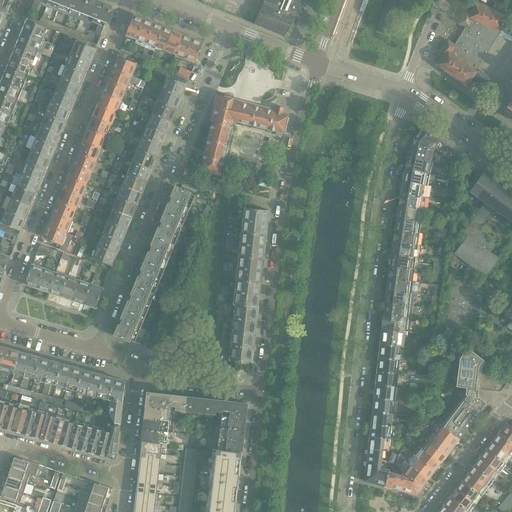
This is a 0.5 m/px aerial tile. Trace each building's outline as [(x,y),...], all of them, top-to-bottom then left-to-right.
[(112,7),(93,0),(35,0),(32,8),(37,10),(41,2),(81,18),(98,25),(95,33),(101,35),(112,7)] [(264,0),(255,25),(285,37),(307,0),(264,0)] [(455,46),(449,41),(448,41),(439,53),(443,56),(436,65),(466,88),(474,78),(486,87),(491,80),(477,69),(499,35),(511,41),(511,31),(504,28),(508,18),(510,19),(511,16),(508,15),(508,16),(504,14),(492,9),(474,1),(470,12),(465,10),(459,24),(466,27),(455,46)] [(496,2),(492,9),(504,14),(507,7),(496,2)] [(53,22),(44,19),(45,16),(43,15),(42,18),(40,22),(52,26),(53,22)] [(136,42),(145,20),(134,16),(125,38),(136,42)] [(22,33),(17,45),(37,54),(42,42),(48,28),(27,20),(22,33)] [(155,52),(157,48),(165,28),(145,20),(136,42),(135,44),(155,52)] [(64,27),(53,22),(52,26),(63,31),(64,27)] [(76,32),(64,27),(63,31),(75,36),(76,32)] [(176,55),(184,35),(165,28),(157,48),(176,55)] [(54,47),(58,40),(60,34),(56,32),(53,40),(53,41),(51,46),(54,47)] [(87,36),(76,32),(75,36),(85,40),(87,36)] [(203,43),(184,35),(176,55),(195,63),(203,43)] [(76,42),(71,54),(90,62),(95,49),(76,42)] [(66,46),(65,45),(59,43),(57,48),(62,51),(64,51),(66,46)] [(12,58),(7,69),(27,78),(32,66),(37,54),(17,45),(12,58)] [(123,46),(121,51),(131,55),(133,50),(123,46)] [(90,62),(71,54),(66,67),(85,75),(90,62)] [(150,63),(152,58),(143,54),(141,59),(150,63)] [(118,57),(113,70),(131,77),(136,65),(118,57)] [(163,63),(152,58),(150,63),(161,68),(163,63)] [(85,75),(66,67),(61,79),(80,87),(85,75)] [(181,68),(178,75),(189,79),(191,73),(181,68)] [(2,81),(0,85),(0,94),(17,102),(22,90),(27,78),(7,69),(2,81)] [(113,70),(108,82),(126,89),(131,77),(113,70)] [(154,87),(156,82),(157,80),(152,77),(149,85),(154,87)] [(168,77),(162,91),(181,98),(186,85),(168,77)] [(80,87),(61,79),(56,90),(75,98),(80,87)] [(108,82),(103,94),(121,102),(126,89),(108,82)] [(75,98),(56,90),(51,102),(70,110),(75,98)] [(181,98),(162,91),(157,103),(176,110),(181,98)] [(0,123),(5,126),(7,127),(12,115),(17,102),(0,94),(0,123)] [(103,94),(98,106),(116,114),(121,102),(103,94)] [(221,177),(235,122),(285,134),(289,116),(284,114),(285,109),(276,106),(275,109),(234,99),(234,98),(221,95),(221,96),(216,95),(209,121),(212,122),(200,172),(221,177)] [(45,100),(43,99),(37,97),(35,102),(42,105),(45,100)] [(70,110),(51,102),(46,115),(65,122),(70,110)] [(176,110),(157,103),(152,115),(171,122),(176,110)] [(98,106),(93,118),(111,126),(116,114),(98,106)] [(139,109),(137,113),(146,117),(148,113),(144,111),(139,109)] [(65,122),(46,115),(41,127),(60,135),(65,122)] [(171,122),(152,115),(148,127),(166,134),(171,122)] [(93,118),(88,130),(106,138),(111,126),(93,118)] [(132,125),(131,128),(129,133),(134,135),(134,134),(135,135),(138,128),(132,125)] [(60,135),(41,127),(36,139),(55,146),(60,135)] [(166,134),(148,127),(143,139),(161,146),(166,134)] [(416,136),(414,139),(414,140),(412,146),(419,147),(421,147),(424,147),(425,149),(431,150),(432,151),(434,153),(434,152),(433,150),(439,142),(422,129),(421,130),(419,130),(416,134),(416,136)] [(88,130),(83,142),(101,150),(106,138),(88,130)] [(55,146),(36,139),(31,151),(50,159),(55,146)] [(161,146),(143,139),(138,151),(156,158),(161,146)] [(12,151),(15,144),(11,142),(6,154),(10,156),(12,151)] [(83,142),(78,154),(96,162),(101,150),(83,142)] [(419,147),(412,146),(411,149),(409,150),(408,157),(418,160),(419,159),(421,159),(422,161),(432,163),(434,153),(432,151),(431,150),(425,149),(424,147),(421,147),(419,147)] [(123,147),(120,153),(118,157),(124,159),(125,158),(126,158),(129,149),(123,147)] [(50,159),(31,151),(27,163),(45,171),(50,159)] [(156,158),(138,151),(133,163),(151,171),(156,158)] [(458,169),(461,158),(452,152),(448,157),(453,160),(452,167),(458,169)] [(78,154),(73,166),(92,174),(96,162),(78,154)] [(418,160),(408,157),(405,169),(414,171),(416,170),(419,171),(420,172),(429,174),(432,163),(422,161),(421,159),(419,159),(418,160)] [(45,171),(27,163),(22,175),(40,182),(45,171)] [(151,171),(133,163),(128,174),(146,182),(151,171)] [(73,166),(68,178),(87,186),(92,174),(73,166)] [(414,171),(405,169),(402,182),(411,183),(413,182),(416,183),(417,185),(427,186),(429,174),(420,172),(419,171),(416,170),(414,171)] [(146,182),(128,174),(123,186),(142,194),(146,182)] [(511,195),(483,174),(481,177),(476,174),(467,187),(471,190),(470,191),(486,203),(463,234),(464,235),(454,249),(457,252),(455,254),(486,276),(499,259),(489,252),(495,245),(477,232),(494,209),(511,222),(511,305),(505,315),(511,320),(511,322),(511,323),(511,195)] [(40,182),(22,175),(17,187),(35,194),(40,182)] [(68,178),(63,190),(82,198),(87,186),(68,178)] [(260,178),(258,186),(270,189),(272,181),(260,178)] [(411,183),(402,182),(400,194),(409,195),(411,194),(414,195),(415,196),(425,198),(427,186),(417,185),(416,183),(413,182),(411,183)] [(449,182),(447,189),(454,191),(455,183),(449,182)] [(142,194),(123,186),(118,198),(137,206),(142,194)] [(35,194),(17,187),(12,199),(30,206),(35,194)] [(171,200),(166,213),(185,220),(191,206),(195,196),(176,188),(171,200)] [(63,190),(58,202),(77,210),(82,198),(63,190)] [(409,195),(400,194),(398,206),(407,207),(409,206),(412,207),(412,208),(423,210),(423,208),(425,198),(415,196),(414,195),(411,194),(409,195)] [(104,207),(106,202),(107,200),(101,198),(99,205),(104,207)] [(137,206),(118,198),(113,211),(132,218),(137,206)] [(30,206),(12,199),(7,211),(25,219),(30,206)] [(58,202),(53,214),(72,221),(77,210),(58,202)] [(102,212),(104,207),(99,205),(94,216),(99,218),(102,212)] [(407,207),(398,206),(396,218),(406,219),(407,218),(410,219),(411,220),(421,222),(423,210),(412,208),(412,207),(409,206),(407,207)] [(266,235),(269,211),(245,209),(242,233),(266,235)] [(25,219),(7,211),(2,223),(20,231),(25,219)] [(132,218),(113,211),(108,223),(127,230),(132,218)] [(161,225),(156,237),(175,245),(181,230),(185,220),(166,213),(161,225)] [(53,214),(48,226),(67,233),(72,221),(53,214)] [(86,227),(88,222),(89,218),(83,216),(80,224),(86,227)] [(406,219),(396,218),(394,230),(404,231),(405,230),(408,231),(408,232),(419,234),(421,222),(411,220),(410,219),(407,218),(406,219)] [(94,231),(96,226),(97,224),(91,222),(88,229),(94,231)] [(127,230),(108,223),(103,235),(122,242),(127,230)] [(48,226),(43,238),(62,245),(67,233),(48,226)] [(446,238),(447,229),(439,228),(438,237),(441,237),(446,238)] [(404,231),(394,230),(393,242),(402,243),(403,242),(406,243),(407,244),(417,246),(419,234),(408,232),(408,231),(405,230),(404,231)] [(5,232),(3,238),(12,241),(14,236),(5,232)] [(264,259),(266,235),(242,233),(240,257),(264,259)] [(122,242),(103,235),(98,246),(117,254),(122,242)] [(151,250),(146,262),(165,270),(171,255),(175,245),(156,237),(151,250)] [(402,243),(393,242),(391,254),(400,256),(402,254),(404,255),(406,256),(416,258),(417,246),(407,244),(406,243),(403,242),(402,243)] [(117,254),(98,246),(94,258),(112,266),(117,254)] [(52,249),(49,256),(55,258),(57,252),(52,249)] [(10,258),(0,254),(0,275),(3,277),(10,258)] [(400,256),(391,254),(389,266),(399,268),(400,267),(403,267),(404,269),(414,270),(416,258),(406,256),(404,255),(402,254),(400,256)] [(261,283),(264,259),(240,257),(237,281),(261,283)] [(141,274),(136,286),(155,294),(161,278),(165,270),(146,262),(141,274)] [(43,269),(32,265),(26,285),(37,288),(43,269)] [(97,268),(91,265),(89,272),(95,274),(97,268)] [(399,268),(389,266),(388,279),(397,280),(398,279),(401,279),(402,281),(412,282),(414,270),(404,269),(403,267),(400,267),(399,268)] [(55,273),(43,269),(37,288),(48,292),(55,273)] [(67,277),(55,273),(48,292),(60,296),(67,277)] [(80,281),(67,277),(60,296),(73,301),(80,281)] [(397,280),(388,279),(387,284),(386,291),(395,292),(397,291),(400,291),(401,293),(411,294),(412,282),(402,281),(401,279),(398,279),(397,280)] [(91,285),(80,281),(73,301),(85,305),(91,285)] [(258,307),(261,283),(237,281),(234,305),(236,305),(258,307)] [(103,289),(91,285),(85,305),(96,308),(103,289)] [(131,298),(126,310),(145,318),(151,304),(155,294),(136,286),(131,298)] [(395,292),(386,291),(385,303),(393,304),(395,303),(398,303),(399,305),(409,306),(411,294),(401,293),(400,291),(397,291),(395,292)] [(408,318),(409,306),(399,305),(398,303),(395,303),(393,304),(385,303),(384,314),(384,315),(392,316),(394,315),(397,315),(398,317),(408,318)] [(255,335),(258,307),(236,305),(233,333),(255,335)] [(121,323),(116,335),(135,343),(141,328),(145,318),(126,310),(121,323)] [(411,318),(408,318),(398,317),(397,315),(394,315),(392,316),(384,315),(384,319),(383,320),(382,325),(383,326),(383,327),(384,327),(383,329),(382,330),(404,332),(405,330),(407,330),(409,330),(411,318)] [(404,332),(382,330),(382,336),(381,337),(380,342),(381,343),(381,345),(401,347),(402,347),(404,332)] [(252,363),(255,335),(233,333),(230,360),(252,363)] [(401,347),(381,345),(380,346),(379,358),(399,361),(401,347)] [(19,352),(0,346),(0,369),(13,373),(19,352)] [(468,348),(462,356),(460,358),(457,387),(467,388),(466,394),(469,394),(444,428),(459,440),(487,403),(479,397),(479,395),(478,395),(479,390),(477,389),(479,366),(484,360),(468,348)] [(41,358),(30,355),(19,352),(13,373),(35,379),(41,358)] [(62,364),(41,358),(35,379),(56,385),(62,364)] [(399,361),(379,358),(377,372),(398,374),(399,361)] [(83,370),(62,364),(56,385),(77,391),(83,370)] [(104,376),(83,370),(77,391),(98,397),(104,376)] [(398,374),(377,372),(375,385),(396,388),(398,374)] [(125,382),(104,376),(98,397),(110,400),(109,413),(114,422),(120,423),(125,382)] [(63,400),(4,384),(3,389),(62,405),(63,400)] [(396,388),(375,385),(374,399),(395,401),(396,388)] [(12,431),(18,408),(13,407),(17,394),(13,393),(10,403),(9,403),(9,405),(2,429),(12,431)] [(188,397),(168,395),(148,393),(147,405),(171,408),(171,406),(176,407),(176,410),(186,411),(188,397)] [(227,402),(188,397),(186,411),(216,415),(216,411),(222,412),(224,411),(226,411),(227,402)] [(395,401),(374,399),(372,412),(393,415),(395,401)] [(0,401),(0,427),(2,429),(9,405),(4,404),(5,402),(0,400),(0,401)] [(19,406),(18,408),(12,431),(21,434),(28,410),(30,403),(20,400),(19,406)] [(84,406),(66,401),(64,406),(82,411),(84,406)] [(40,439),(47,415),(44,414),(47,403),(41,402),(37,412),(30,436),(40,439)] [(247,404),(227,402),(226,411),(224,411),(222,412),(221,425),(245,428),(247,404)] [(171,408),(147,405),(144,429),(168,432),(171,408)] [(108,413),(87,407),(86,412),(106,418),(108,413)] [(30,436),(37,412),(28,410),(21,434),(30,436)] [(393,415),(372,412),(372,413),(371,414),(370,424),(392,427),(393,415)] [(47,415),(40,439),(49,442),(56,418),(47,415)] [(56,418),(49,442),(58,444),(64,421),(60,420),(60,417),(56,416),(56,418)] [(65,418),(64,421),(58,444),(68,447),(74,424),(69,422),(70,419),(65,418)] [(75,421),(74,424),(68,447),(77,450),(84,426),(78,425),(79,422),(75,421)] [(114,422),(111,433),(104,457),(113,460),(117,457),(120,423),(114,422)] [(392,427),(370,424),(370,430),(369,437),(390,439),(392,427)] [(511,427),(507,424),(502,430),(501,429),(499,433),(511,443),(511,427)] [(245,428),(221,425),(218,449),(242,452),(245,428)] [(459,440),(444,428),(440,425),(433,433),(453,448),(459,440)] [(84,426),(77,450),(86,452),(93,428),(84,426)] [(93,428),(86,452),(96,455),(103,431),(93,428)] [(168,432),(144,429),(142,441),(167,444),(168,432)] [(103,431),(96,455),(104,457),(111,433),(108,432),(103,431)] [(453,448),(433,433),(427,441),(447,456),(453,448)] [(511,443),(499,433),(492,441),(511,456),(511,443)] [(390,439),(369,437),(368,449),(383,451),(389,452),(390,439)] [(167,444),(142,441),(141,452),(161,454),(162,448),(167,449),(167,444)] [(447,456),(427,441),(421,449),(441,464),(447,456)] [(511,456),(492,441),(486,449),(506,464),(511,456)] [(242,452),(218,449),(217,449),(217,450),(213,449),(212,458),(213,458),(212,469),(211,469),(209,485),(210,485),(209,497),(208,496),(205,511),(235,511),(236,508),(236,507),(238,488),(238,487),(242,452)] [(383,451),(368,449),(365,469),(381,471),(381,470),(383,451)] [(441,464),(421,449),(415,457),(435,472),(441,464)] [(506,464),(486,449),(480,457),(500,472),(506,464)] [(161,454),(141,452),(140,462),(165,465),(165,461),(161,461),(161,454)] [(435,472),(415,457),(409,465),(429,480),(435,472)] [(500,472),(480,457),(474,465),(494,480),(500,472)] [(14,458),(11,468),(30,474),(30,475),(36,477),(39,465),(23,460),(14,458)] [(165,465),(140,462),(139,472),(159,475),(160,468),(165,469),(165,465)] [(429,480),(409,465),(403,473),(423,488),(429,480)] [(494,480),(474,465),(468,473),(488,488),(494,480)] [(30,474),(11,468),(8,477),(27,484),(30,475),(30,474)] [(381,471),(365,469),(364,479),(365,480),(365,481),(386,487),(389,472),(381,470),(381,471)] [(399,474),(391,472),(390,472),(390,471),(389,472),(386,487),(416,495),(419,492),(420,491),(423,488),(403,473),(400,476),(399,476),(399,474)] [(159,475),(139,472),(138,482),(163,485),(163,481),(158,481),(159,475)] [(64,485),(66,480),(68,475),(63,473),(60,484),(64,485)] [(488,488),(468,473),(462,481),(482,496),(488,488)] [(27,484),(8,477),(5,487),(24,493),(27,484)] [(106,499),(109,489),(109,488),(99,484),(99,485),(84,480),(81,490),(87,491),(87,492),(106,499)] [(482,496),(462,481),(456,489),(476,504),(482,496)] [(163,485),(138,482),(137,493),(157,495),(157,489),(162,489),(163,485)] [(24,493),(5,487),(1,497),(20,504),(24,493)] [(469,511),(476,504),(456,489),(450,497),(469,511)] [(103,508),(106,499),(87,492),(87,491),(81,490),(78,500),(103,508)] [(157,495),(137,493),(135,503),(160,505),(161,502),(156,501),(157,495)] [(469,511),(450,497),(444,505),(453,511),(469,511)] [(101,511),(103,508),(78,500),(74,510),(79,511),(80,511),(81,511),(101,511)] [(160,505),(135,503),(134,511),(154,511),(155,509),(160,509),(160,505)]
